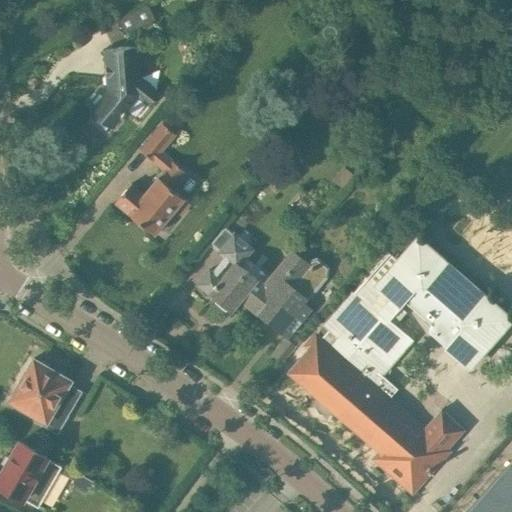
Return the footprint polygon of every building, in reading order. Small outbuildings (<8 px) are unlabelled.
[(147,4),(117,19),(124,34),(155,19),(147,4)] [(108,87),(107,93),(92,111),(112,128),(139,96),(151,105),(160,94),(139,77),(136,40),(105,42),(105,49),(108,87)] [(131,183),(115,202),(154,234),(175,209),(181,214),(190,203),(184,197),(185,196),(173,186),(186,171),(161,150),(176,132),(163,121),(139,150),(163,169),(143,193),(131,183)] [(250,303),(293,250),(289,247),(263,278),(243,262),(253,249),(233,233),(233,234),(225,227),(211,244),(219,250),(218,251),(226,258),(213,273),(209,270),(199,283),(231,310),(241,296),(250,303)] [(322,340),(321,339),(313,347),(292,371),(383,451),(376,458),(412,489),(428,472),(430,473),(434,469),(432,467),(447,450),(444,447),(460,429),(435,407),(419,425),(390,400),(398,391),(384,379),(413,346),(390,326),(405,309),(433,334),(429,338),(470,375),(511,327),(511,324),(415,240),(396,262),(389,256),(323,331),(327,335),(322,340)] [(250,303),(248,304),(273,325),(285,334),(306,309),(299,304),(303,299),(311,297),(327,277),(329,267),(316,257),(306,260),(293,250),(250,303)] [(308,343),(313,347),(321,339),(316,335),(308,343)] [(272,354),(283,363),(296,346),(285,338),(272,354)] [(43,360),(38,362),(34,359),(10,399),(44,419),(40,424),(58,434),(84,391),(68,382),(69,380),(51,369),(50,364),(43,360)] [(511,413),(499,428),(508,436),(511,431),(511,413)] [(0,486),(22,499),(23,498),(37,507),(62,465),(19,440),(0,473),(0,486)] [(511,511),(511,443),(451,511),(511,511)]
